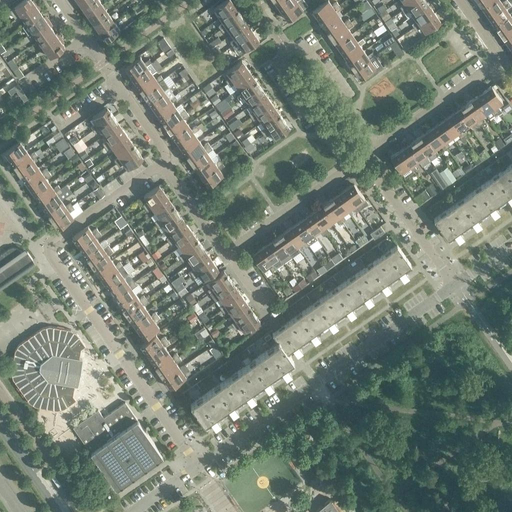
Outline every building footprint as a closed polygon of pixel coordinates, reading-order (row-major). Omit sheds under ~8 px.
[(33,2),(31,0),(23,0),(9,10),(15,19),(20,16),(37,4),(35,1),(33,2)] [(102,5),(98,0),(91,0),(82,7),(85,12),(83,14),(85,17),(102,5)] [(216,13),(219,18),(235,7),(230,0),(225,0),(213,9),(209,13),(211,16),(216,13)] [(279,0),(275,3),(281,12),(297,0),(279,0)] [(304,0),(303,0),(297,0),(281,12),(287,20),(303,9),(299,4),(304,0)] [(312,11),(318,20),(339,5),(336,2),(331,6),(328,0),(312,11)] [(416,0),(401,0),(404,4),(399,7),(402,11),(416,0)] [(428,5),(424,0),(416,0),(402,11),(404,14),(409,11),(413,16),(428,5)] [(476,0),(482,8),(493,0),(476,0)] [(504,0),(501,2),(499,0),(493,0),(482,8),(488,16),(508,2),(506,0),(504,0)] [(371,7),(367,1),(362,4),(367,10),(371,7)] [(510,5),(508,2),(488,16),(494,25),(509,14),(506,9),(510,5)] [(377,8),(376,8),(379,12),(386,8),(383,3),(377,8)] [(39,7),(37,4),(20,16),(26,24),(41,14),(37,8),(39,7)] [(133,9),(136,14),(144,9),(141,4),(133,9)] [(108,13),(102,5),(85,17),(88,20),(90,18),(93,24),(108,13)] [(341,9),(339,5),(318,20),(324,28),(340,17),(336,12),(341,9)] [(434,13),(428,5),(413,16),(416,21),(411,24),(414,27),(434,13)] [(241,15),(235,7),(219,18),(223,23),(218,26),(220,29),(241,15)] [(366,11),(370,17),(375,13),(371,8),(366,11)] [(386,10),(380,14),(385,21),(390,17),(386,10)] [(114,22),(108,13),(93,24),(97,29),(95,30),(97,33),(114,22)] [(440,22),(434,13),(414,27),(416,31),(421,27),(425,33),(440,22)] [(45,19),(41,14),(26,24),(21,27),(27,36),(32,32),(49,20),(46,17),(45,19)] [(511,18),(509,14),(494,25),(500,33),(511,24),(511,18)] [(247,23),(241,15),(220,29),(223,33),(228,29),(231,34),(247,23)] [(343,22),(340,17),(324,28),(330,36),(350,22),(348,19),(343,22)] [(390,18),(385,22),(391,30),(396,26),(390,18)] [(51,23),(49,20),(32,32),(38,41),(53,30),(49,25),(51,23)] [(120,30),(114,22),(97,33),(99,36),(101,35),(105,41),(120,30)] [(353,25),(350,22),(330,36),(336,45),(351,34),(348,29),(353,25)] [(253,32),(247,23),(231,34),(235,39),(230,43),(232,46),(253,32)] [(511,24),(500,33),(505,41),(511,36),(511,24)] [(56,36),(53,30),(38,41),(44,49),(60,37),(58,34),(56,36)] [(257,38),(253,32),(232,46),(234,49),(239,46),(243,51),(257,42),(255,39),(257,38)] [(355,39),(351,34),(336,45),(342,53),(362,39),(360,35),(355,39)] [(62,40),(60,37),(44,49),(50,58),(64,47),(61,42),(62,40)] [(165,52),(170,48),(164,39),(157,43),(158,45),(160,44),(165,52)] [(364,42),(362,39),(342,53),(348,61),(363,50),(360,45),(364,42)] [(212,48),(211,48),(216,54),(216,53),(220,51),(216,45),(212,48)] [(367,56),(363,50),(348,61),(353,70),(374,55),(372,52),(367,56)] [(376,59),(374,55),(353,70),(360,78),(375,68),(371,62),(376,59)] [(144,62),(140,57),(126,67),(128,70),(126,71),(131,77),(151,62),(149,59),(144,62)] [(13,71),(18,68),(12,59),(7,63),(13,71)] [(248,69),(242,60),(226,72),(230,77),(225,81),(227,84),(248,69)] [(153,66),(151,62),(131,77),(136,85),(152,74),(148,69),(153,66)] [(18,68),(13,71),(19,79),(24,76),(18,68)] [(254,78),(248,69),(227,84),(230,87),(234,84),(238,89),(254,78)] [(156,79),(152,74),(136,85),(142,93),(163,79),(160,76),(156,79)] [(259,86),(254,78),(238,89),(242,94),(237,97),(239,101),(259,86)] [(169,87),(163,79),(142,93),(148,102),(169,87)] [(265,94),(259,86),(239,101),(241,104),(246,100),(250,105),(265,94)] [(491,86),(482,93),(497,113),(500,111),(497,106),(502,102),(491,86)] [(174,96),(169,87),(148,102),(154,110),(174,96)] [(497,113),(482,93),(474,98),(485,114),(489,119),(497,113)] [(271,103),(265,94),(250,105),(253,110),(248,114),(251,117),(271,103)] [(177,99),(174,96),(154,110),(160,119),(176,108),(172,102),(177,99)] [(189,103),(192,108),(200,103),(196,98),(189,103)] [(485,114),(474,98),(466,104),(480,125),(483,122),(480,117),(485,114)] [(277,111),(271,103),(251,117),(253,120),(258,117),(262,122),(277,111)] [(480,125),(466,104),(457,110),(468,126),(473,122),(477,127),(480,125)] [(107,111),(105,108),(91,118),(95,124),(90,127),(93,131),(113,116),(109,110),(107,111)] [(179,113),(176,108),(160,119),(166,127),(186,113),(184,109),(179,113)] [(468,126),(457,110),(449,116),(460,131),(463,136),(467,134),(463,129),(468,126)] [(221,114),(225,119),(229,115),(226,111),(221,114)] [(283,119),(277,111),(262,122),(265,127),(260,131),(262,134),(283,119)] [(189,116),(186,113),(166,127),(172,135),(187,124),(184,119),(189,116)] [(119,124),(113,116),(93,131),(95,134),(100,130),(103,135),(119,124)] [(460,131),(449,116),(441,122),(452,137),(457,134),(460,139),(463,136),(460,131)] [(287,125),(283,119),(262,134),(265,137),(270,134),(274,139),(288,129),(286,127),(287,125)] [(234,121),(229,125),(232,130),(237,126),(234,121)] [(452,137),(441,122),(432,128),(443,143),(447,148),(450,146),(446,141),(452,137)] [(125,133),(119,124),(103,135),(107,140),(102,144),(104,147),(125,133)] [(191,129),(187,124),(172,135),(178,144),(198,129),(196,126),(191,129)] [(443,143),(432,128),(424,134),(435,149),(440,146),(443,151),(447,148),(443,143)] [(200,133),(198,129),(178,144),(184,152),(199,141),(196,136),(200,133)] [(229,133),(225,136),(229,141),(234,138),(230,132),(229,133)] [(131,141),(125,133),(104,147),(107,151),(112,147),(115,152),(131,141)] [(435,149),(424,134),(416,140),(430,160),(433,158),(430,153),(435,149)] [(4,153),(10,161),(26,150),(22,145),(27,142),(25,138),(20,142),(4,153)] [(231,144),(230,144),(234,149),(239,145),(235,140),(231,144)] [(430,160),(416,140),(407,146),(418,161),(423,157),(427,162),(430,160)] [(137,150),(131,141),(115,152),(119,157),(114,161),(116,164),(137,150)] [(203,146),(199,141),(184,152),(189,160),(210,146),(208,143),(203,146)] [(249,144),(244,147),(248,152),(253,148),(249,144)] [(212,149),(210,146),(189,160),(195,169),(211,158),(207,153),(212,149)] [(418,161),(407,146),(399,151),(410,167),(413,172),(416,170),(413,165),(418,161)] [(84,149),(79,153),(83,159),(89,155),(84,149)] [(30,155),(26,150),(10,161),(16,170),(37,155),(34,152),(30,155)] [(141,156),(137,150),(116,164),(118,167),(123,164),(127,169),(141,159),(139,157),(141,156)] [(475,152),(481,161),(487,157),(483,150),(481,151),(482,153),(480,155),(477,151),(475,152)] [(410,167),(399,151),(390,158),(401,173),(407,169),(410,174),(413,172),(410,167)] [(39,159),(37,155),(16,170),(22,178),(38,167),(34,162),(39,159)] [(214,163),(211,158),(195,169),(201,177),(222,163),(219,159),(214,163)] [(81,162),(77,165),(81,170),(85,167),(81,162)] [(224,166),(222,163),(201,177),(205,183),(207,182),(209,185),(223,175),(219,169),(224,166)] [(41,172),(38,167),(22,178),(28,186),(48,172),(46,169),(41,172)] [(511,192),(511,179),(505,169),(487,182),(500,201),(507,197),(511,203),(511,193),(511,192)] [(51,175),(48,172),(28,186),(34,195),(49,184),(46,179),(51,175)] [(89,173),(83,177),(87,182),(92,178),(89,174),(89,173)] [(435,181),(441,189),(446,185),(441,177),(435,181)] [(500,201),(487,182),(469,194),(483,214),(489,209),(494,216),(499,213),(494,206),(500,201)] [(53,189),(49,184),(34,195),(40,203),(60,189),(58,185),(53,189)] [(426,188),(431,196),(437,192),(432,184),(426,188)] [(368,204),(354,185),(352,187),(351,186),(345,190),(359,210),(368,204)] [(159,189),(157,186),(143,196),(147,202),(142,205),(145,208),(165,194),(161,188),(159,189)] [(98,188),(94,191),(99,199),(104,195),(98,188)] [(62,192),(60,189),(40,203),(46,211),(61,200),(58,195),(62,192)] [(359,210),(345,190),(336,196),(347,211),(352,207),(356,212),(359,210)] [(419,194),(423,201),(424,200),(429,197),(424,190),(419,194)] [(171,202),(165,194),(145,208),(147,212),(152,208),(155,213),(171,202)] [(483,214),(469,194),(451,207),(465,226),(472,221),(477,229),(481,225),(476,218),(483,214)] [(347,211),(336,196),(328,201),(342,222),(345,220),(342,215),(347,211)] [(65,205),(61,200),(46,211),(52,220),(72,205),(70,202),(65,205)] [(342,222),(328,201),(320,207),(330,223),(335,219),(339,224),(342,222)] [(177,211),(171,202),(155,213),(159,218),(154,222),(156,225),(177,211)] [(74,209),(72,205),(52,220),(56,226),(57,225),(59,227),(73,218),(69,212),(74,209)] [(330,223),(320,207),(311,213),(326,234),(329,231),(325,226),(330,223)] [(465,226),(451,207),(433,219),(447,239),(447,238),(454,234),(459,241),(464,238),(459,231),(465,226)] [(183,219),(177,211),(156,225),(159,228),(164,225),(167,230),(183,219)] [(326,234),(311,213),(303,219),(314,235),(319,231),(322,236),(326,234)] [(120,218),(115,221),(119,227),(126,223),(122,217),(120,218)] [(188,227),(183,219),(167,230),(171,235),(166,238),(168,242),(188,227)] [(317,240),(314,235),(303,219),(294,225),(309,246),(317,240)] [(309,246),(294,225),(286,231),(297,246),(302,243),(305,248),(309,246)] [(384,232),(380,226),(370,233),(374,239),(384,232)] [(91,232),(88,227),(74,236),(76,239),(74,240),(78,246),(99,232),(96,229),(91,232)] [(194,236),(188,227),(168,242),(170,245),(175,242),(179,247),(194,236)] [(300,251),(297,246),(286,231),(278,237),(292,257),(300,251)] [(101,235),(99,232),(78,246),(84,255),(100,244),(96,239),(101,235)] [(200,244),(194,236),(179,247),(183,252),(178,255),(180,259),(200,244)] [(292,257),(278,237),(269,243),(284,263),(292,257)] [(284,263),(269,243),(261,249),(275,269),(284,263)] [(103,249),(100,244),(84,255),(90,263),(110,249),(108,245),(103,249)] [(206,253),(200,244),(180,259),(182,262),(187,258),(191,264),(206,253)] [(410,265),(397,245),(379,258),(392,277),(399,273),(404,280),(409,277),(404,269),(410,265)] [(0,288),(31,266),(29,262),(32,260),(27,252),(23,255),(20,251),(19,250),(19,249),(18,249),(17,248),(16,248),(15,248),(14,247),(13,247),(12,248),(10,248),(9,248),(8,249),(0,254),(0,288)] [(113,252),(110,249),(90,263),(96,271),(111,260),(108,255),(113,252)] [(275,269),(261,249),(255,253),(256,254),(253,256),(263,270),(269,266),(272,271),(275,269)] [(152,255),(155,259),(161,255),(158,251),(152,255)] [(212,261),(206,253),(191,264),(194,269),(189,272),(192,275),(212,261)] [(331,259),(335,264),(341,260),(337,254),(331,259)] [(392,277),(379,258),(361,270),(375,290),(381,285),(386,292),(391,289),(386,282),(392,277)] [(152,259),(146,263),(150,267),(155,264),(152,260),(152,259)] [(115,265),(111,260),(96,271),(102,280),(122,265),(120,262),(115,265)] [(218,270),(212,261),(192,275),(194,279),(199,275),(203,281),(218,270)] [(124,269),(122,265),(102,280),(108,288),(123,277),(120,272),(124,269)] [(375,290),(361,270),(343,283),(357,302),(364,298),(369,305),(373,302),(368,294),(375,290)] [(224,274),(222,271),(208,281),(212,287),(207,290),(209,293),(230,279),(226,273),(224,274)] [(314,272),(306,277),(310,282),(317,276),(314,272)] [(127,282),(123,277),(108,288),(114,297),(134,282),(132,279),(127,282)] [(295,292),(301,288),(294,278),(289,282),(292,287),(295,292)] [(236,287),(230,279),(209,293),(215,302),(220,298),(236,287)] [(136,285),(134,282),(114,297),(120,305),(135,294),(131,289),(136,285)] [(357,302),(343,283),(325,295),(339,315),(346,310),(351,317),(356,314),(351,307),(357,302)] [(242,296),(236,287),(220,298),(224,303),(219,307),(221,310),(242,296)] [(174,292),(170,295),(174,301),(178,298),(174,292)] [(139,299),(135,294),(120,305),(125,313),(146,299),(144,296),(139,299)] [(186,298),(192,306),(197,302),(191,294),(186,298)] [(339,315),(325,295),(308,308),(321,327),(328,323),(333,330),(338,327),(333,319),(339,315)] [(247,304),(242,296),(221,310),(223,313),(228,310),(232,315),(247,304)] [(148,302),(146,299),(125,313),(131,322),(147,311),(143,306),(148,302)] [(253,312),(247,304),(232,315),(235,320),(230,323),(233,327),(253,312)] [(321,327),(308,308),(290,320),(304,340),(310,335),(315,342),(320,339),(315,332),(321,327)] [(150,316),(147,311),(131,322),(137,330),(158,316),(155,312),(150,316)] [(257,318),(253,312),(233,327),(235,330),(240,327),(244,332),(258,322),(256,320),(257,318)] [(192,314),(188,317),(191,322),(196,319),(192,314)] [(160,319),(158,316),(137,330),(143,339),(159,328),(155,322),(160,319)] [(304,340),(290,320),(272,333),(279,343),(288,354),(294,350),(298,355),(302,351),(297,344),(304,340)] [(76,400),(73,396),(69,395),(71,385),(73,386),(74,386),(74,387),(74,386),(77,387),(80,374),(81,373),(80,373),(80,372),(82,360),(79,359),(78,359),(75,359),(77,349),(81,349),(85,346),(77,334),(70,330),(63,329),(49,326),(42,328),(18,345),(15,351),(11,372),(12,379),(29,403),(35,407),(56,411),(64,409),(76,400)] [(160,340),(156,335),(142,344),(144,347),(142,348),(146,354),(167,340),(164,337),(160,340)] [(169,343),(167,340),(146,354),(152,363),(168,352),(164,347),(169,343)] [(222,347),(221,347),(225,352),(231,348),(227,343),(222,347)] [(277,343),(271,348),(271,347),(261,354),(275,374),(282,369),(287,376),(291,373),(286,366),(289,364),(291,363),(291,362),(292,361),(292,359),(291,359),(291,358),(288,354),(279,343),(278,343),(277,343)] [(216,347),(210,350),(216,359),(222,355),(216,347)] [(171,357),(168,352),(152,363),(158,371),(178,357),(176,353),(171,357)] [(275,374),(261,354),(244,367),(257,386),(264,382),(269,389),(273,386),(268,379),(275,374)] [(181,360),(178,357),(158,371),(164,379),(179,368),(176,363),(181,360)] [(257,386),(244,367),(226,379),(240,399),(246,394),(251,402),(256,398),(251,391),(257,386)] [(183,373),(179,368),(164,379),(170,388),(186,377),(185,377),(190,373),(188,370),(183,373)] [(240,399),(226,379),(208,392),(222,411),(228,407),(233,414),(238,411),(233,403),(240,399)] [(222,411),(208,392),(190,405),(204,424),(211,419),(216,426),(220,423),(215,416),(222,411)] [(135,416),(125,402),(109,414),(103,418),(98,410),(73,427),(75,431),(86,447),(112,483),(116,489),(163,456),(135,416)] [(339,511),(330,499),(316,511),(339,511)]
